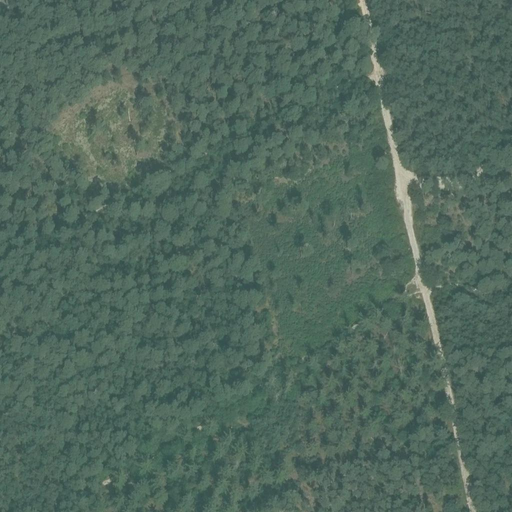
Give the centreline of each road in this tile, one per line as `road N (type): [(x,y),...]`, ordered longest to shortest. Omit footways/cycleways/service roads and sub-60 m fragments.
road 1 (track): [(362,0),(401,182)]
road 2 (track): [(425,292),(461,460)]
